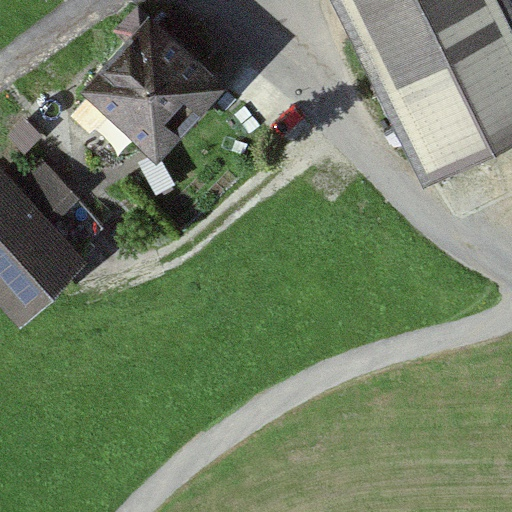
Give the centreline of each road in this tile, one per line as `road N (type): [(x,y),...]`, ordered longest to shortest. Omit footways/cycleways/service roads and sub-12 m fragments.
road 1 (track): [(137,511),(222,434),(354,357),(511,303)]
road 2 (unclassified): [(511,270),(436,232),(326,101),(284,0)]
